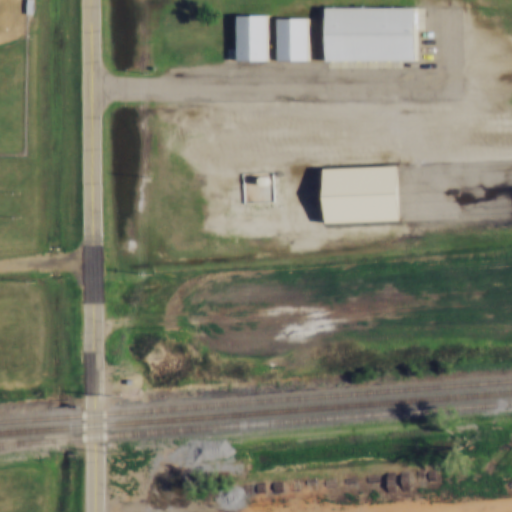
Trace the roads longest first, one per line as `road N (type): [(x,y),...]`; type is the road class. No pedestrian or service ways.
road 1 (tertiary): [(98,511),(92,0)]
road 2 (track): [(97,323),(511,298)]
